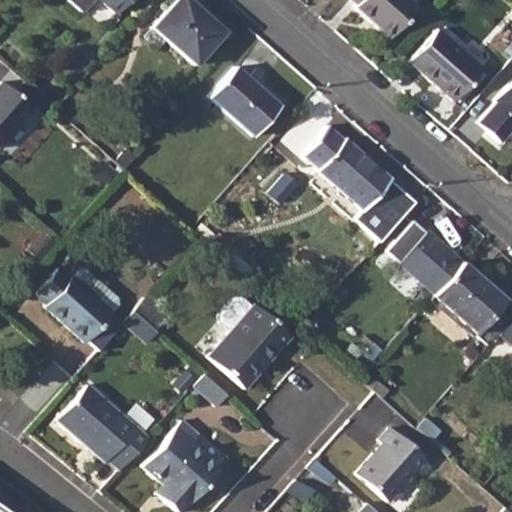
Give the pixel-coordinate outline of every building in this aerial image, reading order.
[(66,0),(80,11),(90,0),(95,0),(112,13),(123,0),(66,0)] [(172,0),(149,27),(152,29),(164,40),(192,64),(221,31),(184,0),(172,0)] [(347,0),(354,6),(352,9),(387,38),(415,7),(407,0),(347,0)] [(164,40),(152,29),(144,37),(157,48),(164,40)] [(434,29),(405,61),(450,100),(479,68),(434,29)] [(232,67),(207,95),(251,135),(276,106),(232,67)] [(491,102),(474,121),(497,141),(511,123),(511,76),(491,100),(491,102)] [(0,83),(0,142),(29,108),(0,83)] [(314,169),(329,182),(356,151),(341,138),(340,139),(324,126),(299,153),(315,167),(314,169)] [(124,148),(113,161),(121,168),(132,155),(124,148)] [(356,151),(329,182),(359,209),(386,178),(356,151)] [(384,251),(431,293),(459,262),(423,230),(423,231),(411,221),(384,251)] [(216,232),(208,242),(227,259),(235,250),(216,232)] [(431,293),(430,296),(473,334),(501,300),(459,262),(431,293)] [(108,312),(68,276),(66,278),(54,267),(32,293),(43,303),(41,305),(81,340),(108,312)] [(74,269),(68,276),(108,312),(114,304),(113,297),(82,269),(74,269)] [(145,291),(140,296),(154,309),(159,303),(145,291)] [(140,296),(129,309),(152,329),(163,317),(154,309),(140,296)] [(250,304),(204,355),(240,387),(286,336),(250,304)] [(203,376),(196,388),(220,401),(227,390),(203,376)] [(373,378),(366,386),(372,391),(380,398),(387,390),(373,378)] [(104,458),(115,469),(143,438),(83,384),(53,418),(100,462),(104,458)] [(148,431),(157,421),(141,407),(132,417),(148,431)] [(423,417),(413,428),(429,442),(438,431),(423,417)] [(179,419),(138,465),(160,485),(152,494),(173,511),(181,503),(184,505),(216,467),(188,443),(196,433),(179,419)] [(379,445),(353,474),(385,503),(423,460),(387,429),(376,442),(379,445)] [(372,511),(362,503),(353,511),(372,511)]
